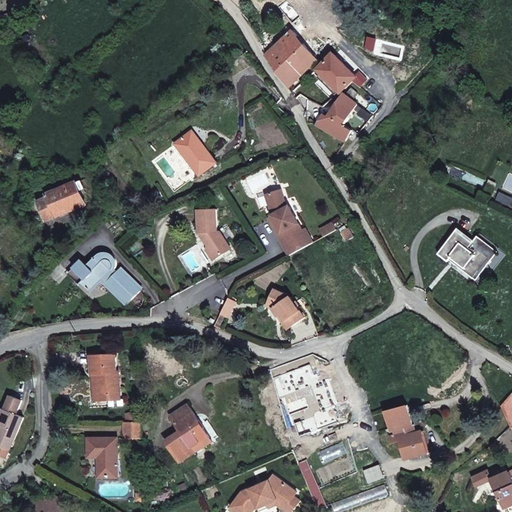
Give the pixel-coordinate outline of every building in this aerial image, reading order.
[(344,90),(359,75),(353,69),(334,51),(333,53),(330,51),(319,61),(299,35),(273,59),(271,61),(292,85),(315,65),(344,90)] [(327,113),(322,126),(350,141),(357,131),(348,125),(358,103),(347,93),(344,90),(331,115),(327,113)] [(212,162),(192,131),(175,143),(195,173),(212,162)] [(44,218),(82,201),(79,193),(83,191),(79,181),(45,194),(46,196),(37,200),(44,218)] [(277,238),(285,252),(309,239),(301,224),(298,226),(286,202),(282,203),(276,185),(262,190),(269,210),(267,212),(280,236),(277,238)] [(206,246),(214,259),(230,249),(219,231),(215,231),(214,208),(196,207),(196,226),(209,242),(206,246)] [(280,236),(267,212),(264,213),(277,238),(280,236)] [(343,225),(341,221),(335,224),(341,235),(351,231),(348,223),(343,225)] [(206,246),(209,242),(196,226),(196,229),(206,246)] [(452,261),(477,280),(493,259),(477,247),(476,249),(458,236),(442,257),(450,264),(452,261)] [(214,259),(206,246),(203,250),(211,262),(214,259)] [(139,288),(122,273),(120,275),(116,271),(111,266),(113,263),(114,261),(114,257),(113,255),(112,252),(110,250),(107,249),(104,248),(101,249),(98,250),(85,262),(79,256),(70,264),(82,278),(79,281),(88,288),(98,277),(103,272),(109,278),(104,283),(124,302),(139,288)] [(185,249),(177,253),(186,269),(194,264),(185,249)] [(82,278),(70,264),(65,269),(74,278),(71,281),(74,285),(79,281),(82,278)] [(125,270),(121,266),(116,271),(120,275),(122,273),(125,270)] [(122,273),(139,288),(141,287),(125,270),(122,273)] [(109,278),(103,272),(98,277),(104,283),(109,278)] [(290,320),(304,312),(296,301),(293,296),(290,291),(274,285),(268,297),(277,301),(290,320)] [(237,297),(229,294),(228,295),(223,308),(228,310),(231,311),(237,297)] [(290,320),(277,301),(268,297),(267,302),(274,304),(286,323),(290,320)] [(228,310),(223,308),(221,313),(219,318),(224,320),(228,310)] [(117,355),(92,355),(93,372),(99,372),(99,399),(110,399),(123,398),(123,371),(117,371),(117,355)] [(0,420),(2,421),(0,426),(0,441),(1,442),(13,446),(24,412),(19,410),(23,396),(10,391),(5,406),(4,405),(0,416),(0,420)] [(503,408),(511,426),(511,427),(511,403),(510,400),(503,408)] [(180,429),(165,438),(177,459),(193,451),(190,444),(208,435),(188,402),(170,413),(180,429)] [(418,422),(413,402),(387,410),(393,430),(397,428),(400,432),(397,438),(399,442),(405,438),(411,455),(433,449),(427,428),(412,431),(410,425),(418,422)] [(126,436),(144,435),(143,420),(138,420),(128,420),(125,420),(126,436)] [(119,436),(91,437),(92,455),(101,455),(101,475),(120,475),(119,436)] [(13,446),(1,442),(0,445),(0,451),(10,454),(13,446)] [(318,488),(300,447),(293,449),(311,491),(318,488)] [(385,463),(368,468),(371,480),(389,475),(385,463)] [(150,473),(153,501),(162,501),(160,472),(150,473)] [(233,507),(241,511),(253,511),(258,506),(261,505),(261,506),(280,498),(290,504),(297,492),(300,488),(275,472),(271,479),(244,490),(233,507)] [(488,473),(473,481),(478,490),(493,482),(488,473)] [(511,478),(511,479),(509,473),(493,482),(507,510),(511,506),(511,478)] [(141,500),(149,500),(148,482),(143,482),(144,493),(141,493),(141,500)] [(334,499),(337,510),(391,493),(388,483),(334,499)] [(68,511),(66,492),(34,495),(35,506),(43,505),(44,511),(68,511)] [(280,498),(261,506),(262,509),(280,501),(295,511),(304,496),(297,492),(290,504),(280,498)]
